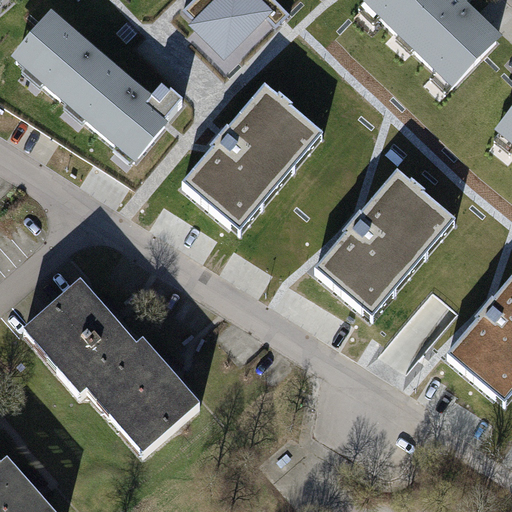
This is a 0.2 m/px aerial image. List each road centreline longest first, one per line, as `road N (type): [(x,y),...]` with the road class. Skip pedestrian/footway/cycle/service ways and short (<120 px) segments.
road 1 (residential): [(84,211),(195,274),(300,353),(372,422)]
road 2 (residential): [(84,211),(64,246),(0,302)]
